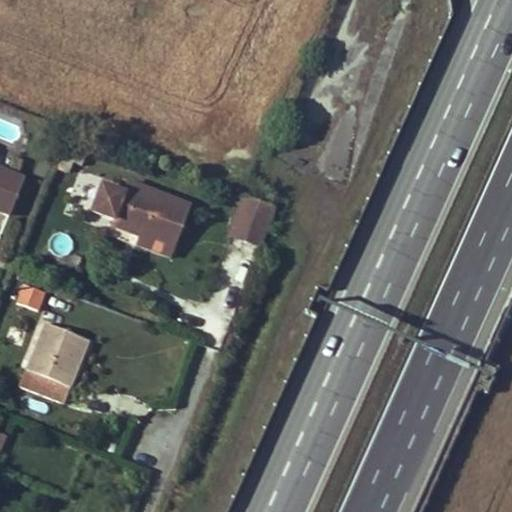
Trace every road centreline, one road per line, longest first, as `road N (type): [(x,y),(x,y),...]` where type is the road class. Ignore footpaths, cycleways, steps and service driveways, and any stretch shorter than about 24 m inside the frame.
road 1 (motorway): [(511,12),(286,511)]
road 2 (motorway): [(358,511),(511,170)]
road 3 (unknown): [(139,511),(224,294)]
